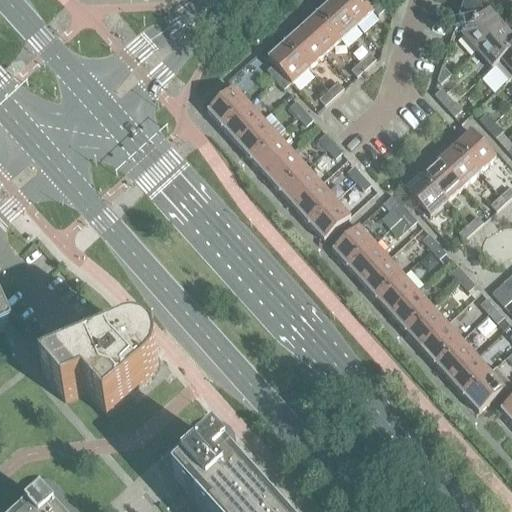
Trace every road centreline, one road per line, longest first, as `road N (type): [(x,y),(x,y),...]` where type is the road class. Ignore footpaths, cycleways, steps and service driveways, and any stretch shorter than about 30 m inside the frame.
road 1 (tertiary): [(466,511),(102,107)]
road 2 (tertiary): [(47,157),(360,511)]
road 3 (residential): [(341,148),(390,104),(420,0)]
road 4 (tertiary): [(102,107),(217,0)]
road 5 (tertiary): [(102,107),(5,0)]
road 6 (residential): [(0,246),(83,349)]
